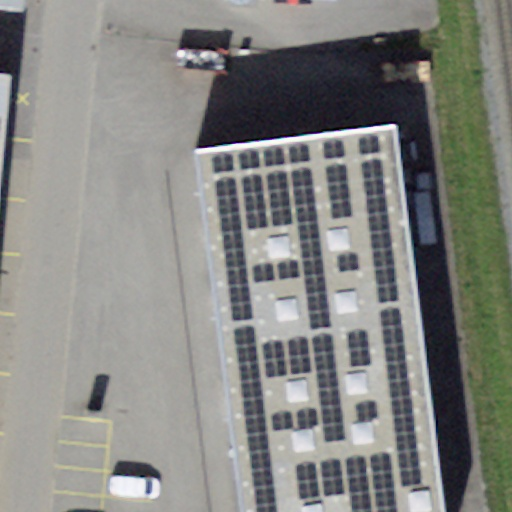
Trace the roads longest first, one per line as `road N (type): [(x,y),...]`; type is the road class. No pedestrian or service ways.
road 1 (residential): [(78,0),(29,511)]
road 2 (unknown): [(69,94),(129,168),(180,287),(198,358),(208,511)]
